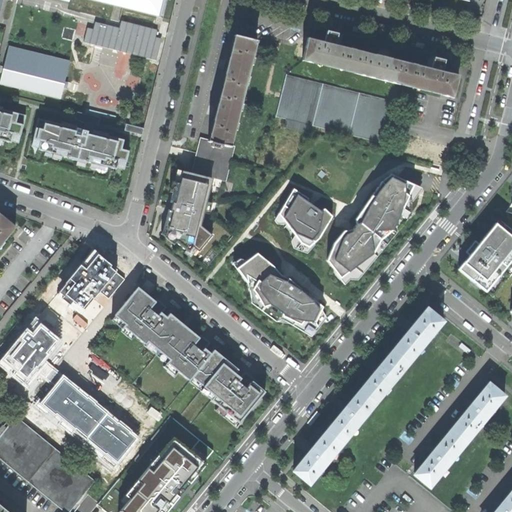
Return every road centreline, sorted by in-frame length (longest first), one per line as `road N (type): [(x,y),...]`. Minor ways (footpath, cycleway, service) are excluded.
road 1 (residential): [(188,0),(128,239)]
road 2 (residential): [(310,388),(128,239)]
road 3 (tertiary): [(511,46),(312,0)]
road 4 (residential): [(511,124),(498,164),(410,268)]
road 5 (unknown): [(237,0),(191,172)]
road 6 (residential): [(410,268),(310,388)]
road 7 (residential): [(128,239),(0,191)]
road 8 (residential): [(511,349),(410,268)]
